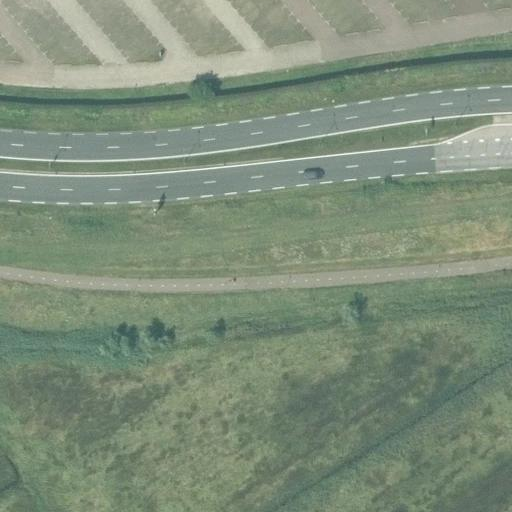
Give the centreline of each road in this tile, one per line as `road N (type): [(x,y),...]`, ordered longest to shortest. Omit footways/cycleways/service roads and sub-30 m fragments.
road 1 (primary): [(511,97),(178,141),(0,143)]
road 2 (primary): [(0,186),(107,190),(511,153)]
